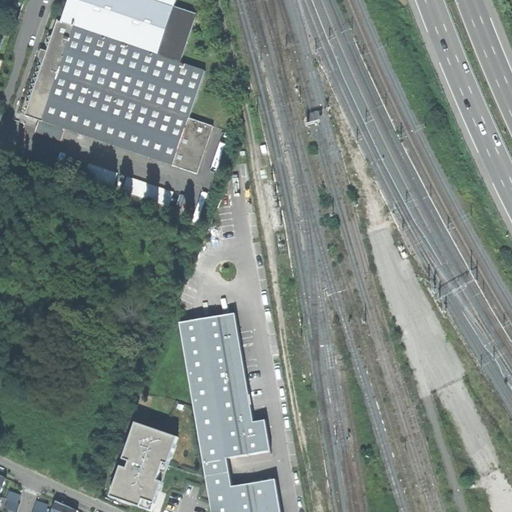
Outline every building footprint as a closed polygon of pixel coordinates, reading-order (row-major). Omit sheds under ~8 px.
[(69,0),(62,22),(58,20),(46,55),(26,116),(66,130),(197,174),(213,127),(189,119),(205,72),(180,63),(197,15),(174,7),(176,0),(69,0)] [(4,7),(1,14),(15,19),(17,11),(4,7)] [(188,323),(180,324),(212,511),(281,511),(276,480),(233,488),(228,459),(271,452),(266,421),(254,423),(236,314),(188,323)] [(172,436),(137,424),(132,437),(137,439),(132,453),(127,451),(124,460),(130,463),(128,470),(122,467),(114,488),(120,490),(117,500),(131,505),(133,500),(150,506),(155,490),(160,492),(163,483),(159,481),(165,464),(169,466),(177,445),(170,443),(172,436)] [(111,498),(117,500),(120,490),(114,488),(111,498)] [(152,511),(153,511),(160,492),(155,490),(150,506),(133,500),(131,505),(152,511)] [(7,500),(8,501),(17,504),(20,495),(10,492),(7,500)] [(17,511),(20,505),(17,504),(8,501),(6,508),(16,511),(17,511)] [(37,501),(34,510),(39,511),(46,511),(49,505),(37,501)] [(53,511),(77,511),(78,511),(57,502),(54,510),(53,511)]
